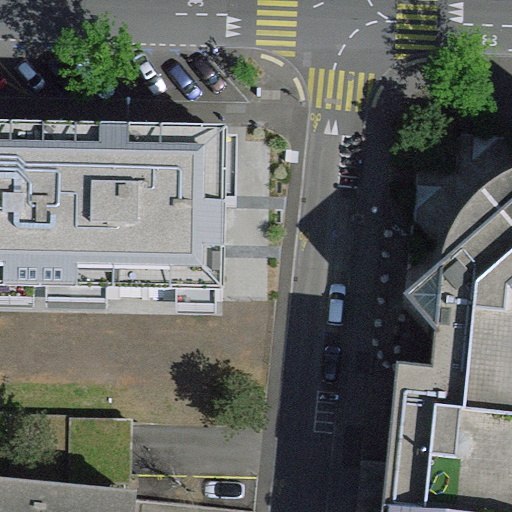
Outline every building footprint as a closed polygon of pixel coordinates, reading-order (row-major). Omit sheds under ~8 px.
[(0,137),(0,298),(41,299),(46,138),(0,137)] [(228,143),(46,138),(41,299),(224,302),(225,265),(228,143)] [(511,184),(484,203),(511,235),(511,184)] [(511,511),(511,235),(484,203),(463,225),(448,253),(443,277),(405,307),(436,342),(432,379),(399,375),(385,511),(511,511)] [(136,450),(137,424),(76,423),(74,481),(135,484),(136,450)] [(0,511),(133,511),(135,499),(74,493),(0,485),(0,511)] [(148,511),(220,511),(221,500),(150,496),(148,511)]
